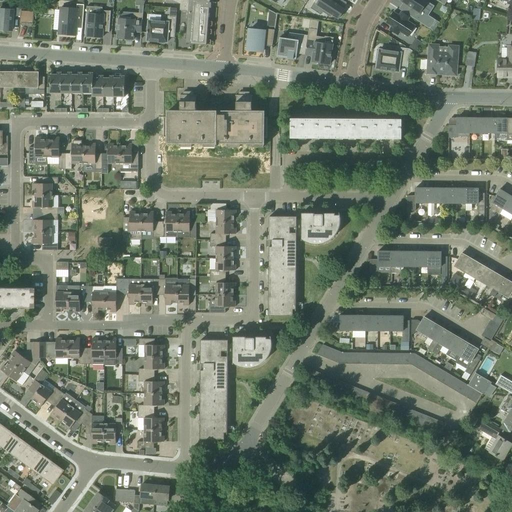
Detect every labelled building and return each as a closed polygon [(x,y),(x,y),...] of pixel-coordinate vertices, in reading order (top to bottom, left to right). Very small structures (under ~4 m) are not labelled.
[(189,44),(206,45),(209,3),(210,0),(171,0),(180,4),(180,10),(188,10),(187,20),(191,20),(190,39),(186,38),(186,43),(189,43),(189,44)] [(324,9),(323,12),(330,17),(332,14),(338,19),(345,9),(333,1),(333,0),(315,0),(314,3),(324,9)] [(421,10),(427,1),(426,0),(401,0),(401,1),(411,7),(407,14),(430,29),(436,20),(421,10)] [(59,34),(75,35),(76,21),(83,21),(84,5),(77,4),(76,8),(61,7),(59,34)] [(176,15),(177,7),(169,6),(168,15),(176,15)] [(455,6),(450,14),(456,18),(462,10),(455,6)] [(13,10),(0,9),(0,29),(11,30),(13,10)] [(86,13),(84,34),(85,34),(87,34),(87,36),(102,37),(102,31),(108,31),(108,32),(109,32),(111,11),(110,10),(110,11),(102,10),(102,14),(89,13),(89,14),(87,14),(87,13),(86,13)] [(393,12),(386,22),(393,26),(390,30),(397,35),(400,31),(408,36),(415,26),(413,25),(406,21),(409,17),(402,12),(399,16),(393,12)] [(117,38),(133,39),(134,31),(141,32),(143,13),(135,13),(131,17),(131,19),(119,18),(118,24),(116,24),(116,30),(118,30),(117,38)] [(168,22),(148,21),(148,31),(147,31),(147,33),(147,41),(167,42),(167,36),(174,37),(175,38),(176,17),(168,17),(168,22)] [(309,35),(308,35),(305,55),(313,56),(312,62),(330,64),(330,63),(330,58),(332,58),(333,52),(331,52),(332,45),(324,44),(324,41),(316,40),(319,22),(311,21),(309,35)] [(247,50),(263,51),(263,45),(272,46),(274,30),(264,29),(264,31),(249,29),(247,50)] [(297,53),(305,55),(308,35),(289,33),(288,39),(279,37),(277,57),(287,58),(293,59),(296,59),(297,53)] [(506,60),(498,60),(498,65),(497,65),(497,71),(498,71),(498,76),(511,76),(511,44),(506,45),(506,60)] [(438,52),(438,48),(436,46),(434,45),(431,45),(429,47),(427,74),(437,74),(437,72),(447,73),(447,75),(456,76),(458,49),(448,48),(448,53),(438,52)] [(376,68),(398,72),(399,66),(407,67),(408,67),(408,57),(414,52),(409,49),(401,47),(401,48),(400,53),(379,50),(379,51),(377,51),(377,50),(376,50),(375,60),(376,59),(377,59),(376,68)] [(13,87),(13,72),(0,72),(0,87),(13,87)] [(25,87),(25,72),(13,72),(13,87),(25,87)] [(38,77),(38,72),(25,72),(25,87),(38,87),(38,85),(38,81),(38,77)] [(61,74),(61,93),(71,93),(71,74),(62,74),(62,72),(61,72),(61,74)] [(71,74),(71,93),(82,93),(82,74),(72,74),(72,72),(71,72),(71,74)] [(82,74),(82,93),(92,94),(92,74),(83,74),(83,72),(82,72),(82,74)] [(103,97),(103,78),(93,78),(93,72),(92,74),(92,94),(92,96),(103,97)] [(50,93),(61,93),(61,74),(50,74),(50,87),(50,93)] [(113,97),(113,78),(104,78),(104,75),(103,75),(103,78),(103,97),(113,97)] [(113,76),(113,78),(113,97),(124,97),(125,76),(124,76),(124,78),(114,78),(114,76),(113,76)] [(192,146),(192,143),(204,143),(204,146),(216,147),(216,143),(216,111),(196,111),(196,98),(196,96),(197,96),(196,95),(193,95),(180,95),(180,102),(180,111),(168,111),(168,143),(180,143),(180,146),(192,146)] [(236,111),(216,111),(216,143),(227,143),(227,147),(239,147),(239,143),(251,143),(251,147),(263,147),(263,143),(264,143),(264,134),(264,123),(264,111),(251,111),(251,102),(251,96),(252,96),(252,95),(238,95),(235,95),(235,96),(236,96),(236,98),(236,111)] [(469,118),(457,117),(457,125),(449,125),(448,137),(457,137),(457,136),(469,137),(469,133),(469,118)] [(327,138),(327,119),(319,119),(319,121),(312,121),(312,119),(291,118),(290,138),(298,138),(311,138),(327,138)] [(482,118),(469,118),(469,133),(482,133),(482,118)] [(494,133),(494,118),(482,118),(482,133),(494,133)] [(507,118),(494,118),(494,133),(507,133),(507,118)] [(327,138),(342,138),(356,138),(364,138),(364,119),(343,119),(343,121),(336,121),(336,119),(327,119),(327,138)] [(364,119),(364,138),(379,138),(393,139),(401,139),(401,119),(380,119),(380,121),(373,121),(373,119),(364,119)] [(35,157),(47,157),(47,140),(41,140),(41,137),(35,137),(35,147),(29,147),(29,163),(35,163),(35,157)] [(65,169),(65,153),(59,153),(59,137),(53,137),(53,140),(47,140),(47,157),(59,157),(59,169),(65,169)] [(83,163),(83,146),(77,146),(77,143),(72,143),(72,153),(65,153),(65,169),(71,169),(72,163),(83,163)] [(102,169),(102,153),(95,153),(95,144),(89,144),(89,146),(83,146),(83,163),(95,163),(95,169),(102,169)] [(120,163),(120,146),(114,146),(114,144),(108,144),(108,153),(102,153),(102,169),(108,169),(108,163),(120,163)] [(120,163),(120,172),(138,172),(138,154),(132,154),(132,144),(126,144),(126,146),(120,146),(120,163)] [(35,195),(52,195),(52,184),(58,184),(58,177),(42,177),(42,183),(32,183),(32,189),(35,189),(35,195)] [(428,203),(428,188),(415,188),(415,195),(407,195),(407,210),(415,210),(416,203),(428,203)] [(440,188),(428,188),(428,203),(440,203),(440,188)] [(453,203),(453,188),(440,188),(440,203),(453,203)] [(465,203),(465,188),(453,188),(453,203),(465,203)] [(478,203),(478,202),(478,197),(478,193),(478,188),(465,188),(465,203),(478,203)] [(503,209),(511,196),(499,189),(494,198),(492,202),(503,209)] [(58,214),(58,207),(52,207),(52,195),(35,195),(35,201),(32,201),(32,207),(42,207),(42,214),(58,214)] [(511,214),(511,196),(503,209),(511,214)] [(233,222),(233,216),(236,216),(236,210),(226,210),(226,203),(210,203),(210,210),(216,210),(216,222),(233,222)] [(141,231),(141,214),(135,214),(135,211),(129,211),(129,221),(123,221),(123,237),(129,237),(129,239),(141,239),(142,231),(141,231)] [(141,231),(142,231),(153,231),(153,237),(159,237),(159,221),(153,221),(153,212),(147,211),(147,214),(141,214),(141,231)] [(178,237),(178,231),(178,214),(172,214),(172,212),(166,212),(166,221),(159,221),(159,237),(178,237)] [(178,231),(189,231),(189,237),(196,237),(196,222),(190,222),(190,212),(184,212),(184,214),(178,214),(178,231)] [(302,213),(301,219),(301,237),(301,240),(302,240),(302,239),(304,241),(306,241),(308,242),(310,243),(311,243),(313,244),(315,244),(317,244),(319,244),(321,243),(323,243),(325,242),(327,242),(329,241),(330,240),(332,238),(333,237),(335,236),(336,234),(337,233),(338,231),(339,229),(339,227),(340,225),(340,223),(340,221),(340,219),(340,217),(340,216),(340,214),(339,212),(339,213),(339,215),(335,214),(335,213),(323,213),(323,215),(314,214),(314,213),(302,213)] [(34,232),(52,232),(52,220),(58,220),(58,214),(42,214),(42,220),(32,220),(32,226),(35,226),(34,232)] [(293,316),(293,247),(295,247),(296,249),(296,237),(301,237),(301,219),(295,219),(295,217),(296,217),(296,216),(269,216),(269,240),(272,240),(272,246),(269,246),(269,256),(271,256),(271,260),(269,260),(269,269),(271,269),(271,274),(269,274),(269,283),(271,283),(270,287),(268,287),(268,296),(270,296),(270,301),(268,301),(268,310),(270,310),(270,314),(268,314),(268,315),(293,316)] [(210,240),(226,240),(226,234),(236,234),(236,228),(233,228),(233,222),(216,222),(216,233),(210,233),(210,240)] [(34,232),(34,238),(32,238),(32,244),(42,244),(42,250),(58,250),(58,244),(52,244),(52,232),(34,232)] [(98,245),(112,245),(112,237),(98,237),(98,245)] [(233,258),(233,252),(235,252),(236,246),(226,246),(226,240),(210,240),(210,246),(216,246),(216,258),(233,258)] [(390,266),(391,251),(378,251),(378,259),(370,259),(370,274),(378,274),(378,266),(390,266)] [(396,266),(403,266),(403,251),(391,251),(390,266),(391,273),(396,273),(396,266)] [(415,267),(416,251),(403,251),(403,266),(415,267)] [(428,267),(428,251),(416,251),(415,267),(428,267)] [(441,252),(428,251),(428,267),(428,275),(441,275),(441,273),(441,269),(441,267),(441,265),(441,261),(441,256),(441,252)] [(454,266),(465,272),(473,259),(462,253),(454,266)] [(225,276),(225,270),(235,270),(235,264),(233,264),(233,258),(216,258),(216,270),(210,270),(210,276),(225,276)] [(473,259),(465,272),(476,279),(484,266),(473,259)] [(68,262),(56,262),(56,270),(56,275),(68,275),(68,270),(68,262)] [(494,272),(484,266),(476,279),(487,285),(494,272)] [(490,294),(494,297),(505,278),(494,272),(487,285),(493,289),(490,294)] [(233,295),(233,289),(235,289),(235,283),(225,283),(225,276),(210,276),(210,283),(215,283),(215,294),(233,295)] [(511,282),(505,278),(494,297),(499,299),(502,294),(509,298),(511,291),(511,282)] [(122,294),(123,279),(116,279),(116,292),(104,292),(104,309),(110,309),(110,312),(116,312),(116,294),(122,294)] [(129,279),(123,279),(122,294),(129,295),(129,304),(135,304),(135,302),(141,302),(141,285),(129,285),(129,279)] [(159,295),(159,279),(153,279),(152,285),(141,285),(141,302),(147,302),(147,305),(153,305),(153,295),(159,295)] [(177,302),(177,285),(165,285),(165,279),(159,279),(159,295),(165,295),(165,305),(171,305),(171,302),(177,302)] [(189,285),(177,285),(177,302),(183,302),(183,305),(189,305),(189,295),(195,295),(195,279),(189,279),(189,285)] [(56,292),(56,311),(62,311),(62,309),(68,309),(68,292),(68,286),(68,285),(61,285),(56,285),(56,292)] [(86,286),(80,286),(68,286),(68,292),(68,309),(74,309),(74,312),(80,312),(80,302),(86,302),(86,286)] [(93,286),(86,286),(86,302),(92,302),(92,312),(98,312),(98,309),(104,309),(104,292),(104,286),(93,286)] [(32,288),(0,288),(0,307),(32,308),(32,288)] [(215,294),(215,300),(211,300),(209,301),(209,306),(209,313),(225,313),(225,307),(235,307),(235,301),(233,301),(233,295),(215,294)] [(353,330),(353,315),(340,315),(340,330),(353,330)] [(365,331),(365,315),(353,315),(353,330),(365,331)] [(377,331),(378,315),(365,315),(365,331),(377,331)] [(390,316),(378,315),(377,331),(390,331),(390,316)] [(403,316),(390,316),(390,331),(403,331),(403,329),(403,325),(403,320),(403,316)] [(427,336),(435,323),(424,317),(421,322),(418,320),(411,320),(411,334),(415,334),(417,330),(427,336)] [(499,325),(496,322),(492,320),(490,319),(487,325),(496,330),(499,325)] [(427,349),(433,352),(446,330),(435,323),(427,336),(433,340),(427,349)] [(484,330),(493,335),(496,330),(487,325),(484,330)] [(437,355),(443,345),(449,349),(457,336),(446,330),(433,352),(437,355)] [(490,341),(491,339),(493,335),(484,330),(481,335),(484,337),(490,341)] [(233,336),(233,343),(233,360),(233,364),(233,363),(234,363),(236,364),(237,365),(239,366),(241,366),(243,367),(245,367),(247,367),(249,367),(251,367),(253,367),(255,367),(256,366),(258,365),(260,364),(262,363),(263,362),(265,361),(266,359),(267,358),(268,356),(269,354),(270,353),(271,351),(271,349),(272,347),(272,345),(272,343),(272,341),(272,339),(271,337),(271,336),(270,336),(271,338),(267,338),(267,337),(254,336),(254,338),(245,338),(246,336),(233,336)] [(459,355),(467,342),(457,336),(449,349),(459,355)] [(491,339),(490,341),(484,337),(480,343),(492,350),(497,343),(491,339)] [(68,358),(68,340),(62,340),(62,338),(56,338),(56,343),(46,343),(46,342),(40,342),(40,358),(68,358)] [(86,364),(86,348),(80,348),(80,338),(74,338),(74,340),(68,340),(68,358),(79,358),(79,364),(86,364)] [(86,364),(92,364),(104,364),(104,358),(104,341),(98,341),(98,338),(92,338),(92,348),(86,348),(86,364)] [(110,341),(104,341),(104,358),(116,358),(116,364),(122,364),(122,348),(116,348),(116,338),(110,338),(110,341)] [(162,357),(162,351),(164,351),(164,345),(154,345),(155,339),(139,338),(139,345),(145,345),(144,357),(162,357)] [(224,439),(225,371),(227,371),(227,372),(228,372),(228,360),(233,360),(233,343),(226,343),(226,341),(228,341),(228,340),(200,340),(200,363),(204,363),(203,370),(200,370),(200,379),(202,379),(202,384),(200,384),(200,393),(202,393),(202,397),(200,397),(200,406),(202,406),(202,411),(200,411),(200,420),(202,420),(202,424),(200,424),(200,434),(202,434),(202,438),(200,438),(200,439),(224,439)] [(40,342),(33,342),(33,358),(30,362),(15,350),(11,355),(13,356),(9,361),(23,371),(29,375),(41,359),(40,358),(40,342)] [(459,355),(456,362),(466,368),(467,367),(469,364),(470,362),(471,360),(474,357),(476,353),(478,349),(467,342),(459,355)] [(323,356),(327,346),(323,344),(317,354),(323,356)] [(328,359),(333,348),(327,346),(323,356),(328,359)] [(334,361),(338,351),(333,348),(328,359),(334,361)] [(340,363),(343,353),(341,352),(338,351),(334,361),(340,363)] [(349,364),(349,353),(343,353),(340,363),(349,364)] [(411,364),(415,353),(406,353),(406,364),(411,364)] [(417,368),(422,358),(415,353),(411,364),(417,368)] [(139,369),(138,375),(154,375),(154,369),(164,369),(164,363),(162,363),(162,357),(144,357),(144,369),(139,369)] [(422,358),(417,368),(422,371),(428,361),(422,358)] [(16,381),(23,371),(9,361),(6,366),(4,365),(0,369),(16,381)] [(428,361),(422,371),(428,374),(433,364),(428,361)] [(447,362),(444,367),(450,371),(453,366),(447,362)] [(433,377),(439,368),(433,364),(428,374),(433,377)] [(310,381),(314,370),(309,368),(303,378),(310,381)] [(438,381),(444,371),(439,368),(433,377),(438,381)] [(41,369),(35,378),(42,383),(48,374),(41,369)] [(316,383),(320,373),(314,370),(310,381),(316,383)] [(444,384),(450,374),(444,371),(438,381),(444,384)] [(321,385),(325,375),(320,373),(316,383),(321,385)] [(490,381),(475,373),(468,385),(471,387),(477,390),(482,394),(490,398),(497,387),(491,384),(491,382),(490,381)] [(449,387),(455,377),(450,374),(444,384),(449,387)] [(154,375),(138,375),(138,381),(144,381),(144,393),(162,393),(162,387),(164,387),(164,381),(154,381),(154,375)] [(327,388),(331,377),(325,375),(321,385),(327,388)] [(332,390),(336,379),(331,377),(327,388),(332,390)] [(455,377),(449,387),(455,390),(460,381),(455,377)] [(338,392),(342,382),(336,379),(332,390),(338,392)] [(28,390),(34,394),(41,384),(35,380),(28,390)] [(460,394),(466,384),(460,381),(455,390),(460,394)] [(343,394),(348,384),(342,382),(338,392),(343,394)] [(50,403),(60,391),(55,387),(51,392),(41,384),(34,394),(31,398),(36,402),(35,404),(40,408),(45,400),(50,403)] [(349,397),(353,386),(348,384),(343,394),(349,397)] [(466,384),(460,394),(466,397),(471,387),(468,385),(466,384)] [(355,399),(359,388),(353,386),(349,397),(355,399)] [(471,387),(466,397),(471,400),(477,390),(471,387)] [(360,401),(364,391),(359,388),(355,399),(360,401)] [(476,403),(482,394),(477,390),(471,400),(476,403)] [(76,400),(66,393),(65,394),(60,391),(50,403),(55,407),(50,415),(55,418),(56,416),(61,420),(76,400)] [(366,403),(370,393),(364,391),(360,401),(366,403)] [(162,393),(144,393),(144,405),(138,405),(138,411),(154,411),(154,405),(164,405),(164,399),(161,399),(162,393)] [(371,405),(376,395),(370,393),(366,403),(371,405)] [(377,408),(381,397),(376,395),(371,405),(377,408)] [(511,396),(509,395),(501,409),(509,414),(505,422),(509,424),(511,425),(511,396)] [(383,410),(387,399),(381,397),(377,408),(383,410)] [(388,412),(392,402),(387,399),(383,410),(388,412)] [(80,425),(81,423),(89,412),(84,408),(85,407),(76,400),(61,420),(66,424),(64,426),(69,429),(75,421),(80,425)] [(394,414),(398,404),(392,402),(388,412),(394,414)] [(399,417),(404,406),(398,404),(394,414),(399,417)] [(405,419),(409,408),(404,406),(399,417),(405,419)] [(411,421),(415,411),(409,408),(405,419),(411,421)] [(144,429),(161,430),(161,424),(164,424),(164,418),(154,418),(154,411),(138,411),(138,429),(144,429)] [(416,423),(420,413),(415,411),(411,421),(416,423)] [(104,441),(104,424),(92,423),(92,414),(89,412),(81,423),(85,426),(85,433),(92,434),(92,443),(98,443),(97,441),(104,441)] [(422,426),(426,415),(420,413),(416,423),(422,426)] [(427,428),(431,417),(426,415),(422,426),(427,428)] [(433,430),(437,420),(431,417),(427,428),(433,430)] [(485,449),(490,451),(494,454),(502,459),(508,449),(507,449),(511,444),(498,435),(501,430),(480,417),(474,426),(492,437),(485,449)] [(104,441),(110,441),(110,443),(116,443),(116,434),(122,434),(122,418),(116,418),(115,424),(104,424),(104,441)] [(438,432),(443,422),(437,420),(433,430),(438,432)] [(444,434),(448,424),(443,422),(438,432),(444,434)] [(450,437),(454,426),(448,424),(444,434),(450,437)] [(0,447),(1,448),(11,433),(1,426),(0,427),(0,447)] [(450,437),(455,439),(461,429),(454,426),(450,437)] [(144,429),(144,441),(138,441),(138,448),(154,448),(154,442),(163,442),(164,436),(161,436),(161,430),(144,429)] [(1,448),(11,455),(21,441),(11,433),(1,448)] [(21,462),(32,448),(21,441),(11,455),(21,462)] [(31,470),(42,455),(32,448),(21,462),(31,470)] [(31,470),(41,477),(52,463),(42,455),(31,470)] [(62,470),(52,463),(41,477),(52,485),(62,470)] [(18,491),(20,487),(14,483),(12,487),(18,491)] [(135,495),(134,500),(134,502),(154,504),(156,485),(142,484),(140,495),(135,495)] [(156,485),(154,504),(161,505),(167,506),(168,499),(168,500),(170,486),(156,485)] [(14,511),(34,511),(36,510),(35,509),(39,503),(31,497),(21,491),(17,496),(22,500),(14,511)] [(98,492),(90,503),(102,511),(110,511),(115,505),(113,503),(109,500),(98,492)] [(102,511),(90,503),(83,511),(102,511)]
